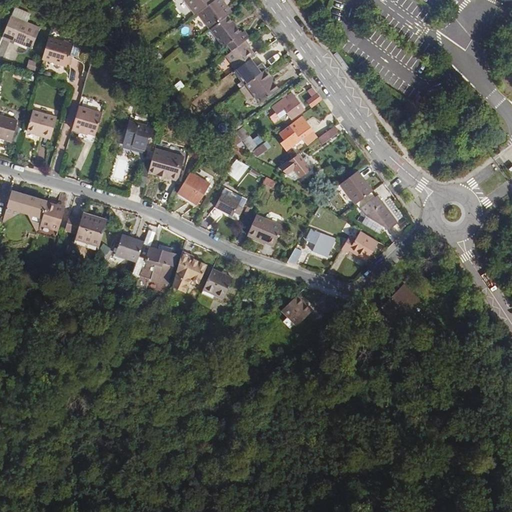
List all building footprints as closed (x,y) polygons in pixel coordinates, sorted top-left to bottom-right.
[(202,0),(188,0),(200,14),(217,0),(208,0),(205,3),(202,0)] [(218,29),(234,17),(236,15),(229,7),(231,5),(225,0),(223,0),(206,14),(218,29)] [(48,30),(20,17),(10,38),(39,51),(48,30)] [(233,45),(238,52),(249,43),(255,39),(249,31),(246,33),(234,17),(218,29),(217,30),(230,47),(233,45)] [(79,42),(57,36),(51,57),(76,64),(79,52),(87,55),(90,45),(79,42)] [(249,43),(238,52),(232,57),(243,71),(260,58),(249,43)] [(35,71),(37,62),(28,60),(26,69),(35,71)] [(282,90),(268,72),(249,87),(263,106),(282,90)] [(322,100),(312,88),(307,92),(312,98),(307,102),(312,108),(322,100)] [(304,109),(292,94),(285,100),(290,106),(283,111),(290,120),(304,109)] [(225,111),(218,104),(213,107),(220,116),(225,111)] [(0,108),(0,135),(20,141),(25,121),(0,114),(1,109),(0,108)] [(91,133),(106,138),(113,117),(88,110),(81,135),(90,137),(91,133)] [(66,120),(43,114),(37,134),(60,141),(66,120)] [(316,133),(305,119),(282,136),(287,143),(284,145),(290,153),(306,141),(316,133)] [(155,131),(130,124),(124,147),(133,150),(134,148),(147,151),(149,142),(151,143),(155,131)] [(336,126),(328,132),(332,138),(340,132),(336,126)] [(332,138),(328,132),(320,138),(324,144),(332,138)] [(316,133),(306,141),(310,146),(320,138),(316,133)] [(274,151),(250,136),(242,142),(267,156),(274,151)] [(156,151),(151,169),(149,174),(177,182),(184,159),(156,151)] [(121,184),(130,160),(117,155),(108,179),(121,184)] [(238,159),(227,174),(239,182),(250,168),(238,159)] [(327,174),(314,159),(298,171),(306,177),(311,172),(319,181),(327,174)] [(151,169),(144,167),(138,186),(145,188),(149,174),(151,169)] [(210,181),(191,170),(178,191),(198,203),(210,181)] [(338,184),(355,205),(372,191),(355,170),(338,184)] [(266,177),(263,184),(275,189),(278,183),(266,177)] [(224,189),(216,210),(234,217),(235,214),(240,216),(247,199),(224,189)] [(46,238),(49,227),(55,206),(56,204),(19,195),(10,225),(29,216),(38,219),(46,238)] [(397,221),(376,196),(359,209),(364,215),(388,229),(397,221)] [(75,211),(55,206),(49,227),(68,233),(75,211)] [(335,227),(340,219),(322,209),(317,217),(335,227)] [(281,226),(255,216),(248,235),(274,244),(281,226)] [(92,224),(77,221),(73,233),(87,237),(86,242),(110,248),(117,223),(106,220),(104,224),(93,221),(92,224)] [(346,223),(342,231),(352,236),(357,229),(346,223)] [(336,241),(312,231),(306,244),(317,248),(315,255),(329,260),(336,241)] [(369,262),(380,243),(362,232),(357,242),(351,239),(343,252),(351,256),(353,253),(369,262)] [(142,247),(143,241),(138,239),(133,259),(152,265),(156,251),(142,247)] [(156,251),(158,245),(143,241),(142,247),(156,251)] [(162,246),(158,245),(156,251),(152,265),(156,266),(158,260),(162,246)] [(158,260),(156,266),(153,278),(160,279),(161,273),(182,279),(184,270),(181,270),(186,255),(168,250),(165,262),(158,260)] [(303,252),(295,250),(290,264),(298,267),(303,252)] [(201,256),(193,251),(183,288),(197,294),(200,286),(208,289),(218,267),(200,258),(201,256)] [(243,281),(224,271),(214,292),(235,301),(243,281)] [(323,311),(308,295),(293,310),(308,326),(323,311)] [(348,306),(340,297),(331,305),(339,314),(348,306)] [(455,309),(446,307),(444,319),(453,321),(455,309)]
